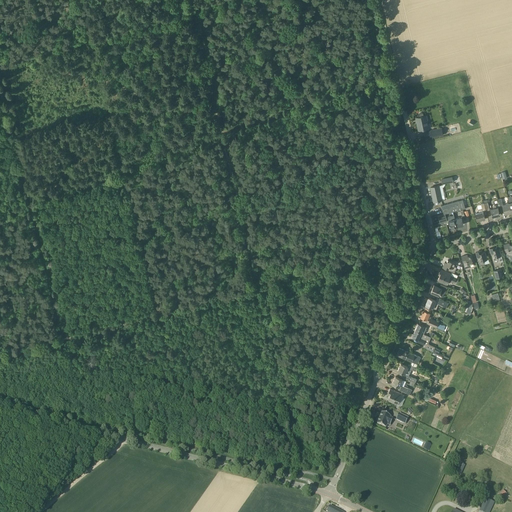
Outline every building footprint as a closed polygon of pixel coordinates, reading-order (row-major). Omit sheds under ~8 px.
[(429,128),(426,116),(422,116),(422,115),(419,116),(419,117),(415,118),(418,131),(429,128)] [(443,135),(441,128),(431,130),(432,137),(443,135)] [(432,196),(433,195),(434,202),(442,200),(439,185),(430,187),(432,196)] [(505,213),(511,212),(509,203),(503,204),(501,199),(498,199),(501,209),(503,208),(505,213)] [(459,201),(441,206),(443,214),(461,209),(459,201)] [(485,209),(484,203),(481,204),(482,208),(478,209),(479,212),(475,213),(477,221),(485,218),(483,211),(483,210),(485,209)] [(490,209),(492,217),(500,215),(498,207),(497,205),(494,205),(495,208),(490,209)] [(440,223),(447,221),(445,214),(438,216),(440,223)] [(454,215),(448,217),(449,221),(448,221),(450,228),(457,226),(455,219),(454,215)] [(461,217),(455,219),(457,226),(463,224),(461,217)] [(507,257),(509,256),(510,261),(511,260),(511,244),(510,245),(509,243),(503,245),(507,257)] [(489,249),(493,261),(498,259),(498,257),(501,256),(499,248),(496,249),(495,247),(489,249)] [(481,251),(476,252),(479,265),(485,263),(484,261),(487,260),(485,252),(482,253),(481,251)] [(465,269),(470,267),(470,264),(473,264),(471,256),(468,257),(467,255),(461,256),(465,269)] [(442,268),(454,273),(456,267),(454,266),(455,263),(448,260),(447,263),(445,262),(442,268)] [(450,281),(454,283),(456,284),(458,279),(450,275),(451,274),(441,269),(438,275),(440,276),(437,280),(446,284),(448,279),(451,280),(450,281)] [(494,271),(496,278),(503,277),(501,269),(494,271)] [(442,297),(444,293),(445,294),(447,287),(441,285),(440,288),(434,285),(431,292),(442,297)] [(498,293),(492,294),(494,301),(500,299),(498,293)] [(448,302),(444,301),(437,298),(436,301),(429,298),(426,305),(436,309),(438,304),(446,308),(448,302)] [(424,310),(420,317),(427,320),(430,312),(430,313),(431,310),(426,307),(425,310),(424,310)] [(430,318),(428,324),(436,327),(438,322),(430,318)] [(418,323),(415,330),(423,334),(425,330),(427,327),(424,326),(418,323)] [(418,339),(417,341),(426,345),(425,347),(433,351),(434,350),(435,347),(435,346),(428,343),(431,337),(429,336),(423,334),(415,330),(412,337),(418,339)] [(420,357),(399,348),(396,355),(411,361),(409,364),(415,367),(416,364),(417,364),(420,357)] [(415,367),(409,364),(408,366),(401,364),(398,371),(403,373),(401,377),(409,380),(410,376),(405,374),(407,369),(411,370),(411,369),(415,371),(417,368),(415,367)] [(403,379),(395,376),(392,384),(400,387),(399,390),(406,393),(408,388),(400,384),(403,379)] [(402,394),(390,389),(389,392),(388,392),(387,394),(390,395),(388,399),(392,401),(392,402),(397,405),(402,394)] [(390,426),(392,421),(393,419),(391,417),(382,413),(377,424),(386,428),(387,425),(390,426)] [(405,424),(409,418),(399,413),(396,420),(405,424)] [(460,474),(464,465),(458,463),(455,472),(460,474)] [(501,498),(506,494),(503,489),(497,493),(501,498)] [(489,511),(494,502),(486,498),(479,511),(489,511)]
